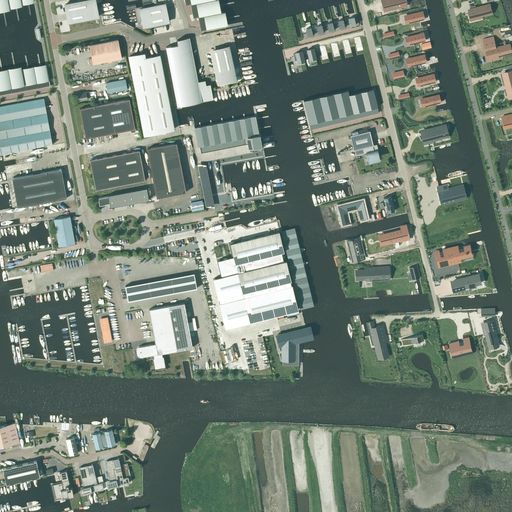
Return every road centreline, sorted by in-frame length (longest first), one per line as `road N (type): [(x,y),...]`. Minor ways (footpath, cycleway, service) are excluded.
road 1 (residential): [(449,0),(511,254)]
road 2 (residential): [(404,176),(360,0)]
road 3 (unclassified): [(53,41),(86,218)]
road 4 (unclassified): [(53,41),(118,27),(145,41),(195,31)]
road 5 (residential): [(404,176),(438,315)]
road 6 (unclassified): [(0,458),(50,453),(66,462),(135,446)]
road 7 (unclassified): [(86,218),(130,211),(146,225),(135,246),(91,243)]
